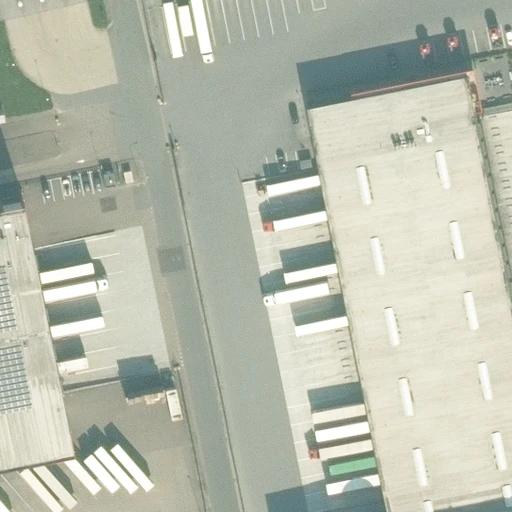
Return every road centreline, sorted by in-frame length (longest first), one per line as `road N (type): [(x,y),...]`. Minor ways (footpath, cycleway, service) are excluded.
road 1 (unclassified): [(122,0),(232,511)]
road 2 (unknown): [(264,0),(128,27)]
